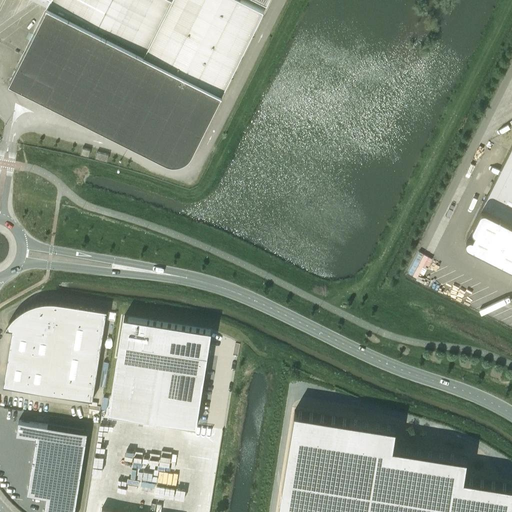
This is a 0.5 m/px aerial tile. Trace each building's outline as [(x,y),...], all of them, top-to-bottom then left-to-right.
[(38,0),(48,5),(24,52),(10,81),(106,129),(170,0),(38,0)] [(193,151),(193,150),(222,92),(264,9),(246,0),(260,0),(267,3),(268,0),(170,0),(106,129),(166,159),(168,160),(171,161),(175,161),(178,161),(182,160),(185,158),(188,156),(191,154),(193,151)] [(511,143),(466,236),(466,237),(466,238),(466,239),(467,240),(467,241),(468,242),(469,242),(511,263),(511,143)] [(89,156),(90,149),(82,147),(81,154),(89,156)] [(107,161),(109,154),(97,151),(95,158),(107,161)] [(107,310),(52,301),(49,301),(46,301),(44,301),(41,301),(40,302),(38,302),(34,303),(31,305),(28,306),(26,307),(24,308),(22,310),(20,312),(17,315),(15,317),(13,319),(13,321),(11,323),(11,324),(9,327),(8,330),(8,332),(11,335),(3,385),(92,399),(107,310)] [(114,392),(111,412),(198,426),(198,425),(213,331),(126,317),(114,392)] [(294,410),(277,511),(511,511),(511,484),(464,477),(467,457),(393,445),(396,426),(294,410)] [(74,511),(88,431),(18,420),(16,434),(36,437),(27,493),(47,496),(43,511),(74,511)]
